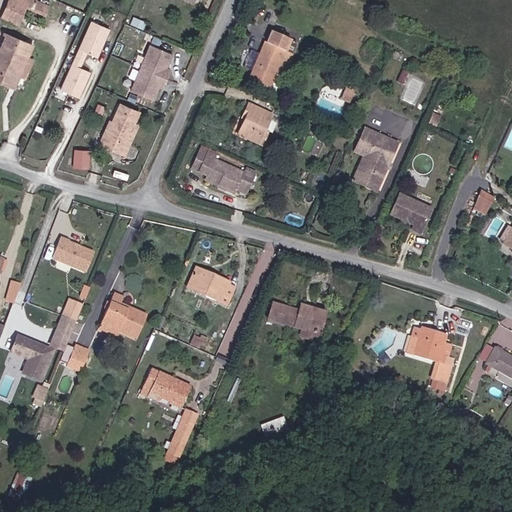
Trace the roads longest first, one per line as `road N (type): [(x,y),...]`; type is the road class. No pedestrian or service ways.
road 1 (unclassified): [(142,203),(471,298),(511,321)]
road 2 (unclassified): [(142,203),(231,0)]
road 3 (unclassified): [(0,163),(142,203)]
